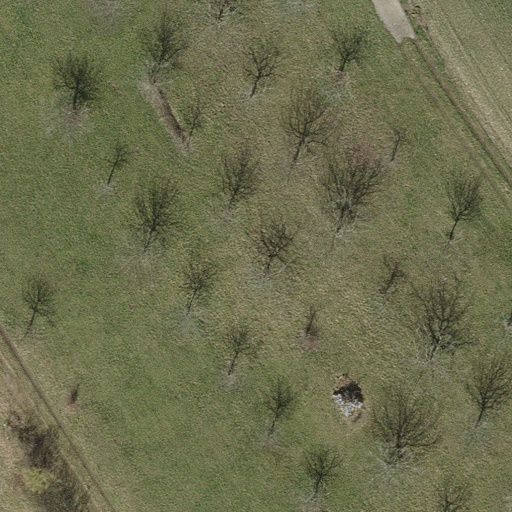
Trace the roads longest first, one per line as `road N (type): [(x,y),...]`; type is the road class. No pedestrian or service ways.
road 1 (track): [(388,0),(511,189)]
road 2 (track): [(0,343),(106,511)]
